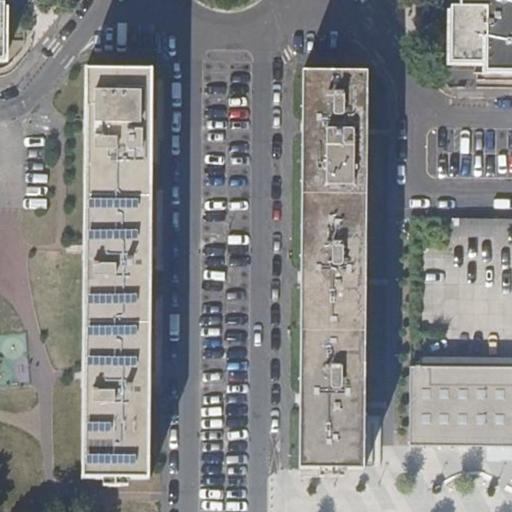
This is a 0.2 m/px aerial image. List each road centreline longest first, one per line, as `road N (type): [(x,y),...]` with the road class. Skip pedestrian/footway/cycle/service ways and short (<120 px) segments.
road 1 (residential): [(183,20),(191,48),(183,511)]
road 2 (residential): [(259,511),(262,30)]
road 3 (residential): [(121,0),(33,93),(0,110)]
road 4 (residential): [(318,0),(387,52),(421,107)]
